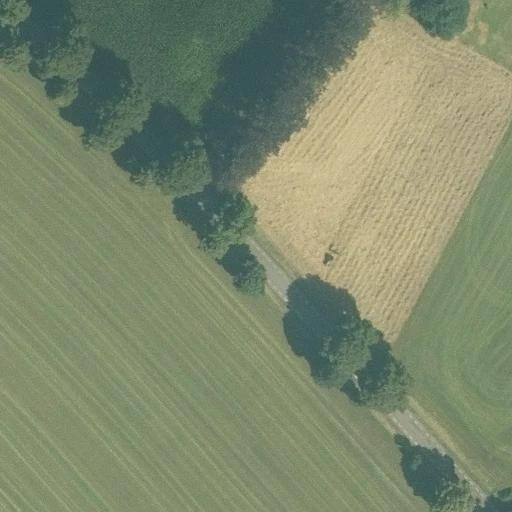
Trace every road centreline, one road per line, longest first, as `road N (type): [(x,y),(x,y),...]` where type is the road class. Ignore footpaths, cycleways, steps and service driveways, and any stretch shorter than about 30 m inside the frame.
road 1 (tertiary): [(490,511),(188,178)]
road 2 (tertiary): [(188,178),(0,11)]
road 3 (unclassified): [(188,178),(320,0)]
